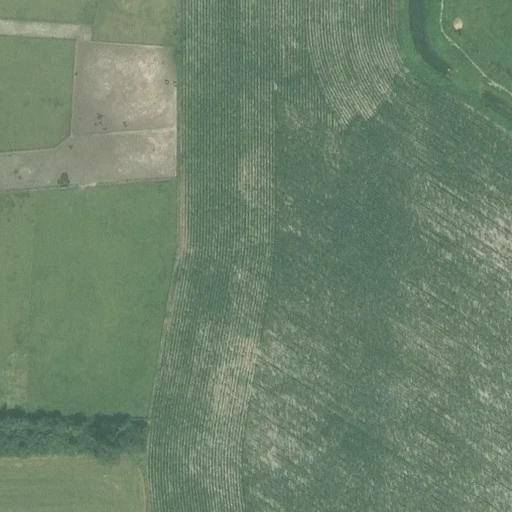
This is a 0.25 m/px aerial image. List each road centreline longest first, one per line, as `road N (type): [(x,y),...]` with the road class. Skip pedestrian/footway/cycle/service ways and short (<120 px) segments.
road 1 (unknown): [(206,511),(192,411),(198,365),(511,337)]
road 2 (unknown): [(302,0),(300,101),(237,205),(198,365)]
